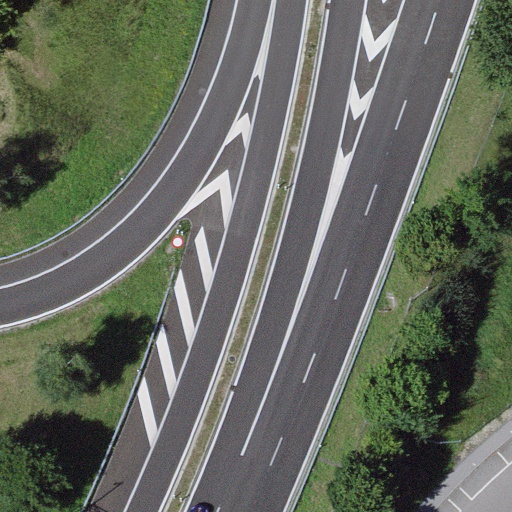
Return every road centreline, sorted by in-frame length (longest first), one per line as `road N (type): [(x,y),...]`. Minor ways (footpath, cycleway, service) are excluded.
road 1 (motorway): [(293,0),(235,246),(135,511)]
road 2 (motorway): [(251,475),(309,370),(439,0)]
road 3 (motorway): [(251,475),(267,350),(314,192),(345,0)]
road 4 (motorway): [(256,0),(212,118),(167,195),(86,269),(0,305)]
